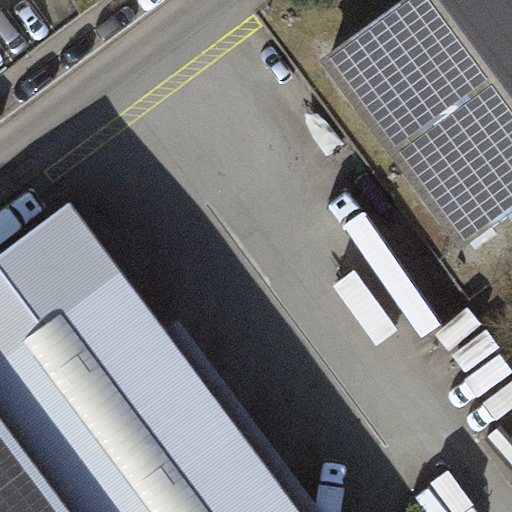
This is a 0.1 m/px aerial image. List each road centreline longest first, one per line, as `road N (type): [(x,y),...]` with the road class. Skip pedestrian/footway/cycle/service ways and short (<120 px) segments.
road 1 (unknown): [(149,50),(468,460),(511,495)]
road 2 (unclassified): [(0,160),(216,0)]
